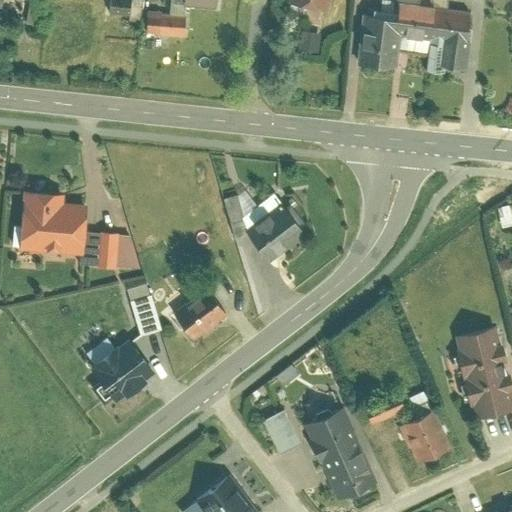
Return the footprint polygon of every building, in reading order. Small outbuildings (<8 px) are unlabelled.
[(130,0),(110,0),(109,10),(129,12),(130,0)] [(130,0),(129,12),(140,13),(141,0),(130,0)] [(464,67),(471,10),(443,6),(396,0),(380,0),(379,10),(363,8),(356,61),(391,65),(394,46),(437,51),(435,63),(464,67)] [(186,14),(147,11),(146,33),(184,36),(186,14)] [(321,30),(300,29),(299,49),(319,51),(321,30)] [(18,187),(13,244),(78,249),(80,227),(82,200),(60,198),(61,191),(18,187)] [(302,228),(282,202),(244,231),(264,257),(302,228)] [(77,259),(95,261),(98,229),(80,227),(78,249),(77,259)] [(98,229),(95,261),(114,262),(117,230),(98,229)] [(117,230),(114,262),(136,264),(130,233),(117,230)] [(207,284),(172,309),(191,336),(226,312),(207,284)] [(150,292),(129,298),(138,330),(159,324),(150,292)] [(511,404),(511,398),(493,324),(451,334),(472,415),(511,404)] [(131,334),(86,365),(106,394),(151,364),(131,334)] [(399,388),(364,403),(372,422),(407,407),(399,388)] [(372,480),(341,405),(304,420),(311,436),(306,438),(315,459),(319,457),(335,495),(372,480)] [(280,407),(262,416),(277,448),(296,439),(280,407)] [(433,407),(397,422),(413,461),(449,446),(433,407)] [(196,495),(208,511),(259,511),(244,490),(238,494),(224,475),(196,495)] [(511,511),(511,502),(487,511),(511,511)]
